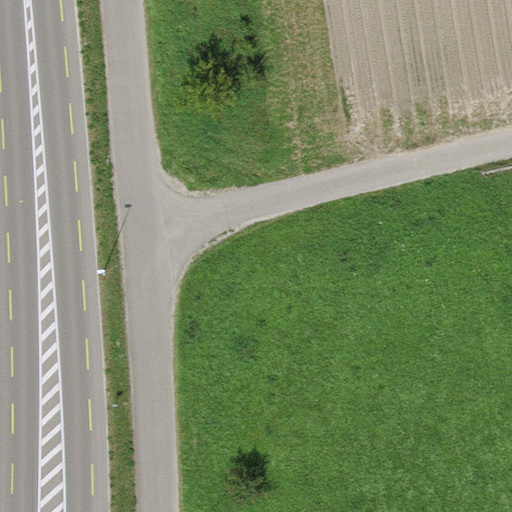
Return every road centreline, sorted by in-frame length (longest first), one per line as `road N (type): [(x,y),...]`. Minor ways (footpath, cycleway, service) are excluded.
road 1 (track): [(121,0),(143,235),(155,511)]
road 2 (primary): [(53,511),(53,382),(29,0)]
road 3 (track): [(143,235),(511,144)]
